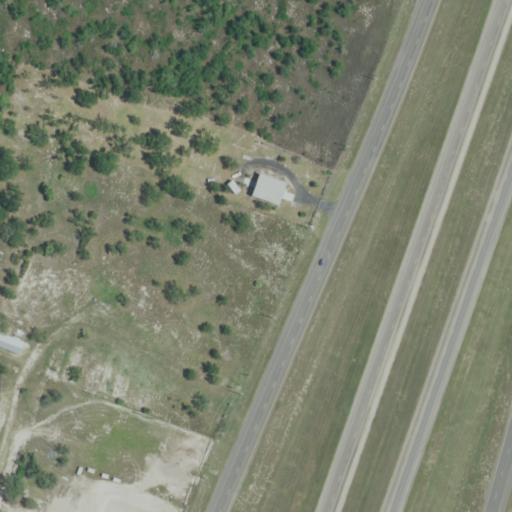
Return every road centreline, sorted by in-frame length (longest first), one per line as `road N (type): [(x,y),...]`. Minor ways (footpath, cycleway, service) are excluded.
road 1 (trunk): [(434,0),(222,511)]
road 2 (trunk): [(507,0),(331,511)]
road 3 (trunk): [(390,511),(511,165)]
